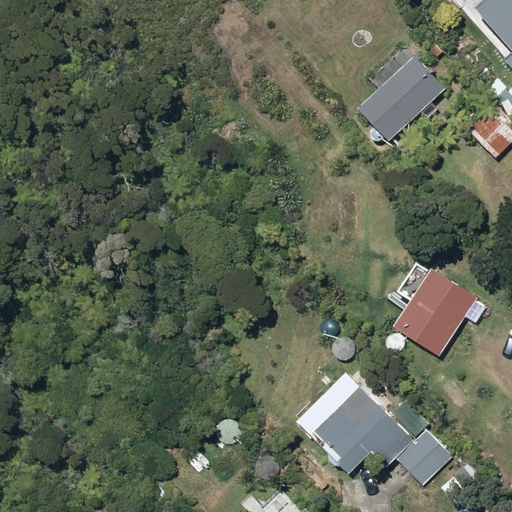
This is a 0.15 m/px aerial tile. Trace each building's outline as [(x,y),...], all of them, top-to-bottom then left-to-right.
[(511,0),(485,0),(477,7),(511,47),(511,48),(507,53),(511,58),(511,0)] [(433,49),(440,58),(446,52),(439,44),(433,49)] [(420,56),(366,108),(397,140),(451,88),(420,56)] [(473,130),(501,157),(511,145),(511,115),(499,103),(473,130)] [(395,327),(440,357),(479,296),(433,268),(395,327)] [(112,340),(123,348),(132,336),(121,328),(112,340)] [(439,386),(459,411),(473,400),(452,374),(439,386)] [(313,436),(352,474),(372,453),(387,468),(414,441),(360,389),(344,405),(313,436)] [(395,414),(417,436),(429,424),(407,401),(395,414)] [(429,431),(398,461),(423,485),(453,456),(429,431)]
